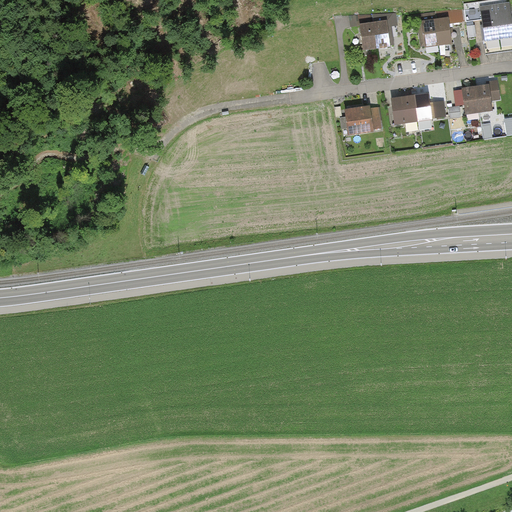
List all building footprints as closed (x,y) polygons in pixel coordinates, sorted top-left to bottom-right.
[(511,3),(497,6),(502,40),(511,38),(511,3)] [(487,43),(502,40),(497,6),(481,8),(487,43)] [(440,46),(453,44),(449,19),(436,21),(440,46)] [(426,48),(440,46),(436,21),(423,23),(426,48)] [(378,49),(391,47),(388,22),(374,24),(378,49)] [(365,51),(378,49),(374,24),(361,26),(365,51)] [(476,88),(480,113),(493,111),(491,101),(500,99),(497,82),(488,84),(489,86),(476,88)] [(467,115),(480,113),(476,88),(463,90),(467,115)] [(414,122),(433,119),(431,104),(430,95),(411,98),(414,122)] [(395,125),(414,122),(411,98),(392,101),(395,125)] [(431,104),(433,119),(447,117),(444,102),(431,104)] [(345,110),(349,136),(382,131),(378,106),(345,110)]
